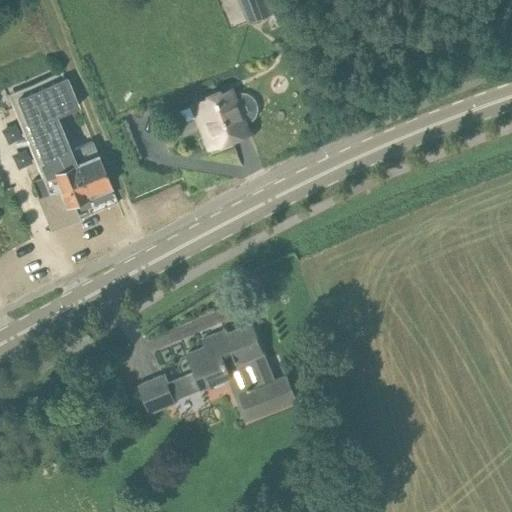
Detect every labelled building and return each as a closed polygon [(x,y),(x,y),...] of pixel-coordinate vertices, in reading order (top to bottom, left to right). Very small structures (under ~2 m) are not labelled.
[(267,0),(243,0),(251,19),(271,10),(267,0)] [(109,187),(111,186),(93,143),(71,152),(57,117),(79,108),(67,78),(17,99),(44,164),(41,165),(46,178),(32,184),(38,198),(37,198),(50,230),(66,224),(63,216),(68,214),(65,205),(88,195),(95,212),(116,203),(109,187)] [(206,115),(218,143),(247,131),(244,124),(250,122),(252,120),(254,118),(256,114),(256,110),(256,106),(254,102),(252,99),(249,97),(245,96),(241,96),(233,97),(229,87),(189,103),(196,119),(206,115)] [(164,374),(137,385),(149,416),(177,405),(175,401),(228,379),(245,422),(249,420),(250,422),(297,404),(286,375),(275,380),(252,323),(224,335),(225,337),(216,341),(213,334),(201,339),(204,347),(187,354),(195,373),(169,384),(164,374)] [(97,439),(85,448),(95,462),(107,454),(97,439)]
